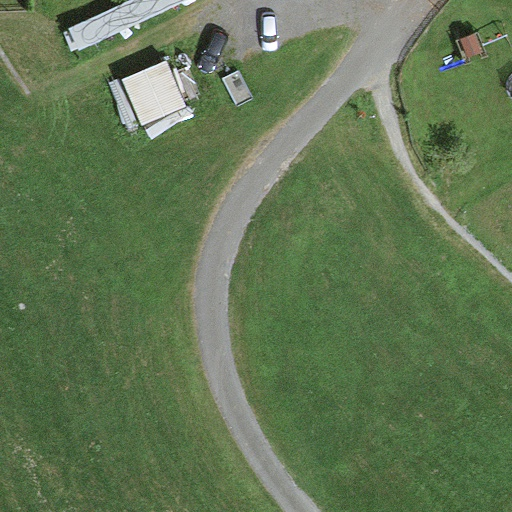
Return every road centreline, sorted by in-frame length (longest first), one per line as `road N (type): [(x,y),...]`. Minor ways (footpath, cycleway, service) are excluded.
road 1 (track): [(302,511),(237,415),(214,349),(209,285),(227,227),(250,188),(377,48)]
road 2 (track): [(377,48),(406,166),(465,242)]
